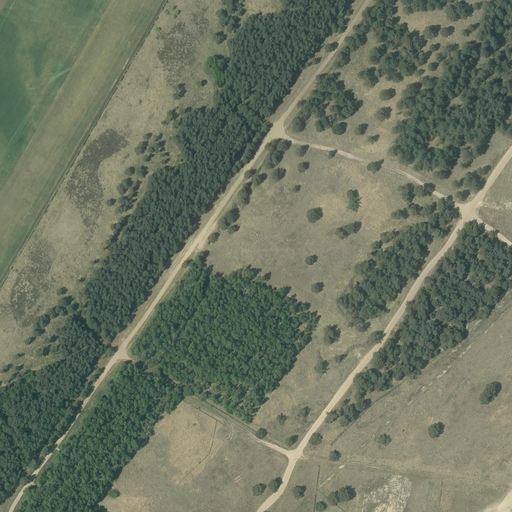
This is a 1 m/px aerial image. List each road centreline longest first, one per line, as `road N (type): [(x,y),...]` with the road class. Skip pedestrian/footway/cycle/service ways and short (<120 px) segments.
road 1 (track): [(10,511),(368,0)]
road 2 (track): [(272,132),(397,171),(469,211),(294,456)]
road 3 (track): [(260,511),(294,456),(117,353)]
road 4 (track): [(511,151),(469,211),(511,246)]
